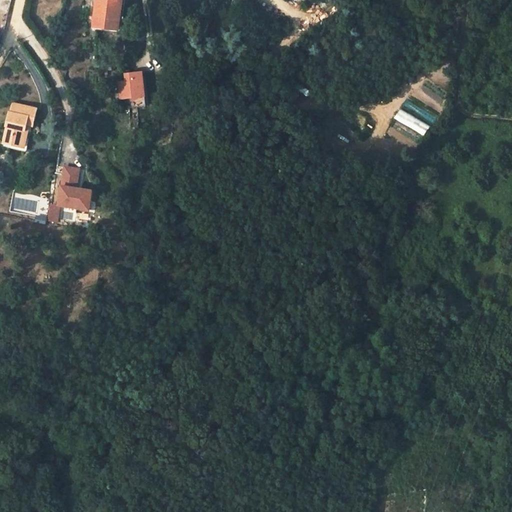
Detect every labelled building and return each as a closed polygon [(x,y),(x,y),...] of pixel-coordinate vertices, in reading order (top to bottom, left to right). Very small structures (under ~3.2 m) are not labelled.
[(121,0),(97,0),(95,27),(119,29),(121,0)] [(280,19),(269,16),(267,24),(278,26),(280,19)] [(146,106),(142,73),(126,75),(127,82),(119,83),(121,99),(129,98),(130,108),(146,106)] [(11,111),(10,111),(2,143),(9,144),(7,152),(21,155),(28,126),(33,127),(37,108),(13,102),(11,111)] [(83,167),(64,165),(60,206),(95,210),(98,188),(81,186),(83,167)] [(50,204),(47,223),(56,224),(59,206),(50,204)]
